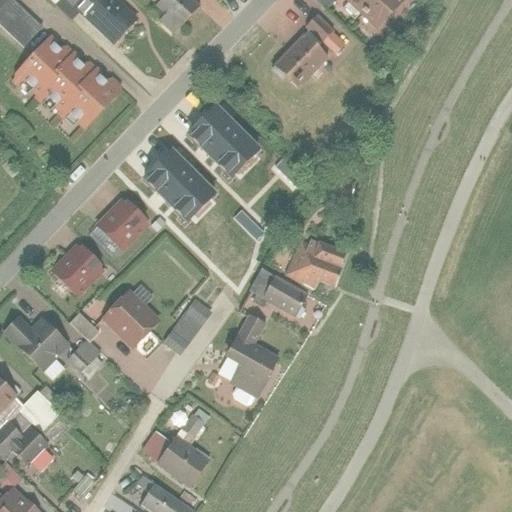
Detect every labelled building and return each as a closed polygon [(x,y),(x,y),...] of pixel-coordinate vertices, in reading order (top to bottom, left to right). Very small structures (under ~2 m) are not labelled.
[(9,0),(0,0),(0,29),(11,39),(30,19),(9,0)] [(65,0),(99,33),(118,14),(104,0),(65,0)] [(161,29),(187,3),(183,0),(144,0),(152,7),(145,14),(161,29)] [(388,0),(343,0),(366,23),(388,0)] [(329,23),(309,4),(294,20),(315,39),(329,23)] [(103,85),(35,27),(0,67),(0,75),(63,131),(103,85)] [(260,59),(282,81),(314,50),(291,27),(260,59)] [(218,115),(204,103),(195,113),(209,125),(218,115)] [(164,145),(190,170),(214,145),(188,120),(164,145)] [(325,190),(338,194),(344,175),(331,171),(325,190)] [(109,246),(139,217),(111,189),(81,218),(109,246)] [(333,249),(287,234),(275,270),(321,286),(333,249)] [(63,235),(36,265),(66,292),(93,262),(63,235)] [(293,288),(250,264),(236,288),(279,312),(293,288)] [(147,314),(115,283),(86,312),(118,343),(147,314)] [(197,307),(180,295),(149,337),(165,349),(197,307)] [(69,302),(55,316),(76,336),(90,322),(69,302)] [(265,351),(241,338),(252,316),(236,306),(223,327),(222,329),(214,346),(229,354),(218,376),(225,379),(221,387),(222,392),(235,398),(238,397),(242,389),(244,390),(256,369),(265,351)] [(1,310),(0,311),(0,341),(26,367),(53,339),(29,316),(18,327),(1,310)] [(43,435),(61,416),(23,382),(5,401),(43,435)] [(192,414),(180,406),(171,420),(183,427),(192,414)] [(0,451),(10,462),(32,440),(20,427),(9,437),(0,427),(0,451)] [(163,429),(144,454),(177,479),(189,462),(174,450),(180,442),(163,429)] [(113,490),(147,511),(171,511),(177,503),(125,471),(113,490)] [(26,511),(0,488),(0,511),(26,511)]
